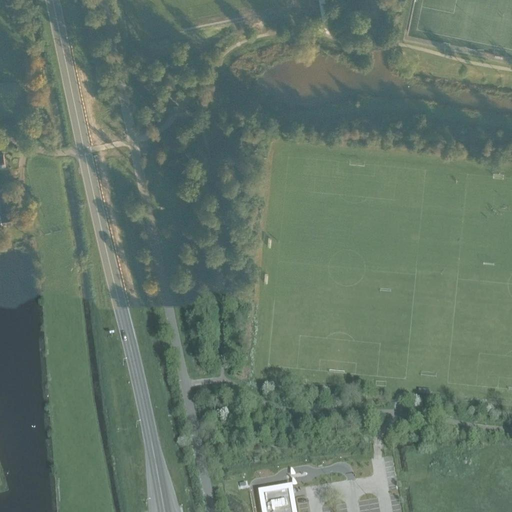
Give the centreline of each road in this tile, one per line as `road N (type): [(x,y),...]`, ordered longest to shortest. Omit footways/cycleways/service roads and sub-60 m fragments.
road 1 (unclassified): [(211,511),(133,141)]
road 2 (primary): [(163,511),(84,151)]
road 3 (primary): [(84,151),(52,0)]
road 4 (unclassified): [(133,141),(102,0)]
